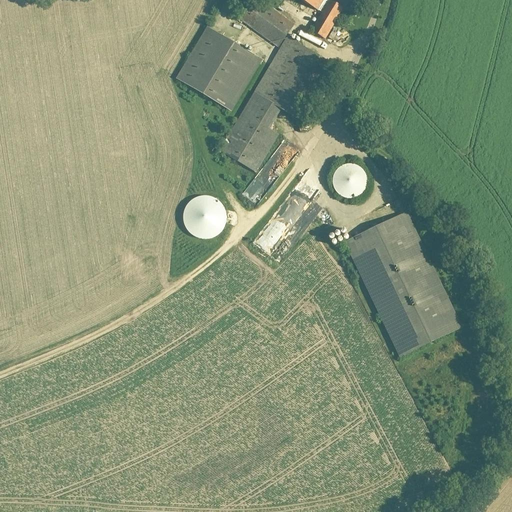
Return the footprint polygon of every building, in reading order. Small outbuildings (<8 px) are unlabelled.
[(256,0),(240,21),(275,49),(292,28),(256,0)] [(294,0),(316,13),(324,0),(325,0),(330,3),(310,35),(324,43),(344,11),(354,18),(365,0),(294,0)] [(207,31),(176,81),(229,113),(259,62),(207,31)] [(287,40),(222,157),(256,176),(278,136),(270,132),(282,111),(304,123),(335,67),(287,40)] [(334,181),(334,185),(335,192),(342,200),(350,203),(360,200),(367,192),(369,184),(367,177),(361,170),(354,168),(346,168),(337,174),(334,181)] [(408,215),(346,245),(402,360),(464,330),(408,215)]
